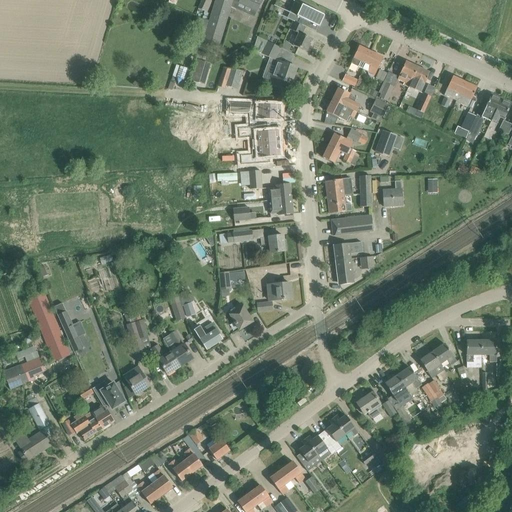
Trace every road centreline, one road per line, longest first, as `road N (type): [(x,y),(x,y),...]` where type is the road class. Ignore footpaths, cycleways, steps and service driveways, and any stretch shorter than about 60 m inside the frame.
road 1 (unclassified): [(20,492),(317,302)]
road 2 (residential): [(317,302),(303,121),(312,83),(353,13)]
road 3 (unclassified): [(173,511),(337,387)]
road 4 (unclassified): [(337,387),(459,306),(511,289)]
road 5 (tertiary): [(511,83),(353,13)]
